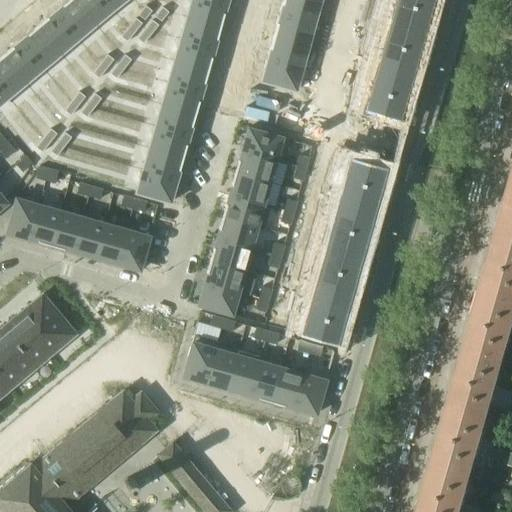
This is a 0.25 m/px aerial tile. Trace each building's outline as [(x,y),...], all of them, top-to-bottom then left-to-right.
[(73,0),(67,0),(53,12),(76,39),(94,24),(73,0)] [(103,0),(73,0),(94,24),(111,10),(103,0)] [(103,0),(111,10),(122,0),(103,0)] [(210,0),(188,0),(184,16),(219,26),(225,4),(210,0)] [(311,0),(282,0),(278,14),(313,24),(319,2),(311,0)] [(350,71),(350,72),(370,78),(361,110),(383,116),(398,120),(431,0),(392,0),(378,52),(358,47),(357,47),(350,71)] [(141,9),(136,15),(143,20),(150,10),(143,5),(141,9)] [(160,7),(153,16),(159,21),(166,11),(160,7)] [(53,12),(36,26),(59,54),(76,39),(53,12)] [(278,14),(272,36),(307,46),(313,24),(278,14)] [(184,16),(178,38),(212,48),(219,26),(184,16)] [(134,18),(126,28),(133,32),(140,23),(134,18)] [(150,20),(143,29),(149,34),(152,31),(156,25),(150,20)] [(349,22),(346,33),(354,36),(357,24),(349,22)] [(36,26),(18,41),(42,68),(59,54),(36,26)] [(126,28),(119,37),(125,42),(133,32),(126,28)] [(143,29),(135,39),(142,44),(149,34),(143,29)] [(346,33),(343,45),(350,47),(354,36),(346,33)] [(272,36),(266,58),(301,68),(307,46),(272,36)] [(178,38),(172,60),(206,70),(212,48),(178,38)] [(18,41),(1,56),(24,83),(42,68),(18,41)] [(106,55),(98,64),(105,69),(112,60),(106,55)] [(123,55),(116,64),(122,69),(129,60),(123,55)] [(0,56),(0,89),(7,98),(24,83),(1,56),(0,56)] [(266,58),(260,81),(294,91),(301,68),(266,58)] [(172,60),(165,82),(200,92),(206,70),(172,60)] [(98,64),(91,74),(97,79),(105,69),(98,64)] [(116,64),(109,74),(115,79),(122,69),(116,64)] [(337,66),(333,77),(341,79),(344,68),(337,66)] [(333,77),(330,89),(338,91),(341,79),(333,77)] [(165,82),(159,104),(194,114),(200,92),(165,82)] [(77,92),(70,101),(76,106),(83,97),(77,92)] [(93,94),(86,103),(92,108),(100,99),(93,94)] [(70,101),(63,111),(69,116),(76,106),(70,101)] [(86,103),(79,113),(85,118),(92,108),(86,103)] [(159,104),(153,126),(187,136),(194,114),(159,104)] [(153,126),(147,148),(181,158),(187,136),(153,126)] [(246,128),(240,151),(281,163),(288,140),(246,128)] [(49,129),(41,138),(48,143),(55,134),(49,129)] [(63,133),(56,142),(62,147),(70,138),(63,133)] [(41,138),(34,148),(40,153),(48,143),(41,138)] [(56,142),(49,152),(55,157),(62,147),(56,142)] [(0,152),(5,159),(13,152),(5,143),(0,147),(0,152)] [(147,148),(141,170),(175,180),(181,158),(147,148)] [(240,151),(234,173),(268,183),(278,185),(284,164),(281,163),(240,151)] [(298,155),(295,167),(305,169),(308,158),(298,155)] [(25,156),(15,164),(22,172),(31,164),(25,156)] [(287,296),(307,302),(298,334),(311,338),(334,345),(384,167),(382,166),(369,163),(348,157),(339,189),(319,183),(319,184),(312,208),(312,209),(332,215),(314,277),(294,271),(294,272),(287,296)] [(44,181),(47,169),(37,166),(34,178),(44,181)] [(295,167),(292,178),(301,181),(305,169),(295,167)] [(54,183),(58,172),(47,169),(44,181),(54,183)] [(141,170),(134,193),(158,200),(169,203),(169,202),(169,200),(175,180),(141,170)] [(234,173),(227,195),(262,205),(262,204),(268,183),(234,173)] [(87,197),(90,187),(78,183),(75,194),(87,197)] [(98,200),(101,190),(90,187),(87,197),(98,200)] [(227,195),(221,217),(256,227),(255,227),(262,230),(263,229),(269,207),(269,206),(262,204),(262,205),(227,195)] [(131,209),(134,199),(122,196),(119,206),(131,209)] [(27,240),(37,205),(14,199),(4,233),(27,240)] [(142,213),(145,202),(134,199),(131,209),(142,213)] [(286,199),(282,210),(292,213),(295,202),(286,199)] [(511,204),(505,203),(497,231),(496,232),(511,236),(511,204)] [(37,205),(27,240),(48,245),(58,211),(37,205)] [(282,210),(279,222),(289,225),(292,213),(282,210)] [(58,211),(48,245),(71,252),(81,217),(58,211)] [(93,258),(103,224),(81,217),(71,252),(93,258)] [(221,217),(215,239),(249,248),(255,227),(256,227),(221,217)] [(115,265),(125,230),(103,224),(93,258),(115,265)] [(138,271),(148,236),(125,230),(115,265),(138,271)] [(511,236),(496,232),(493,242),(488,260),(511,266),(511,236)] [(215,239),(209,261),(243,270),(249,248),(215,239)] [(273,243),(270,254),(280,257),(283,246),(273,243)] [(270,254),(267,266),(276,269),(280,257),(270,254)] [(511,266),(488,260),(483,279),(480,289),(511,298),(511,266)] [(209,261),(203,283),(237,292),(249,296),(255,274),(243,270),(209,261)] [(203,283),(196,306),(201,307),(230,315),(237,292),(203,283)] [(261,287),(258,298),(267,301),(270,289),(261,287)] [(511,298),(480,289),(472,318),(510,329),(511,322),(511,298)] [(0,396),(74,334),(44,298),(0,334),(0,396)] [(258,298),(254,310),(264,312),(267,301),(258,298)] [(211,316),(208,325),(219,329),(222,319),(211,316)] [(472,318),(464,345),(463,349),(501,360),(510,329),(472,318)] [(222,319),(219,329),(231,332),(234,322),(222,319)] [(254,328),(252,338),(263,341),(266,331),(254,328)] [(266,331),(263,341),(275,344),(278,335),(266,331)] [(192,336),(181,377),(204,383),(214,349),(216,342),(215,342),(193,335),(192,336)] [(298,341),(295,350),(307,354),(310,344),(298,341)] [(310,344),(307,354),(319,357),(321,347),(310,344)] [(214,349),(204,383),(226,390),(236,355),(214,349)] [(501,360),(463,349),(456,375),(494,386),(501,360)] [(257,361),(248,396),(270,402),(279,367),(280,368),(282,361),(281,361),(259,354),(258,354),(257,361)] [(236,355),(226,390),(248,396),(257,361),(236,355)] [(66,357),(45,372),(59,393),(80,378),(66,357)] [(279,367),(270,402),(291,408),(301,374),(280,368),(279,367)] [(301,374),(291,408),(314,415),(324,380),(301,374)] [(456,375),(450,394),(447,405),(486,416),(494,386),(456,375)] [(68,511),(64,507),(155,431),(147,421),(156,413),(139,392),(129,400),(121,391),(30,467),(28,463),(0,486),(0,511),(68,511)] [(447,405),(439,433),(478,444),(486,416),(447,405)] [(439,433),(432,460),(431,461),(470,473),(478,444),(439,433)] [(227,511),(170,445),(156,456),(203,511),(227,511)] [(431,461),(429,471),(424,489),(462,500),(470,473),(431,461)] [(424,489),(418,508),(417,511),(458,511),(462,500),(424,489)]
